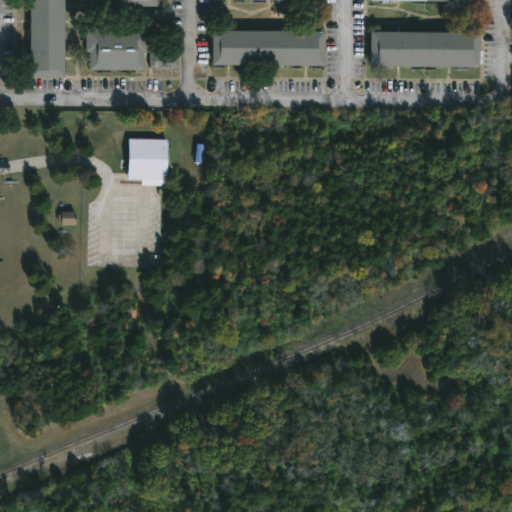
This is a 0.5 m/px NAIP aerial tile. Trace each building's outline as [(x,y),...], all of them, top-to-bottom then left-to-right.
[(62,0),(61,78),(25,78),(26,0),(62,0)] [(123,0),(123,8),(158,8),(157,0),(123,0)] [(140,52),(140,71),(87,71),(87,53),(84,53),(84,28),(146,29),(146,52),(140,52)] [(224,66),(210,66),(210,31),(322,33),(322,68),(224,66)] [(394,68),(368,67),(369,32),(478,33),(477,68),(394,68)] [(175,68),(147,68),(147,53),(175,53),(175,68)] [(166,155),(166,181),(127,180),(128,139),(167,140),(166,155)] [(76,214),(62,214),(62,226),(76,226),(76,214)]
